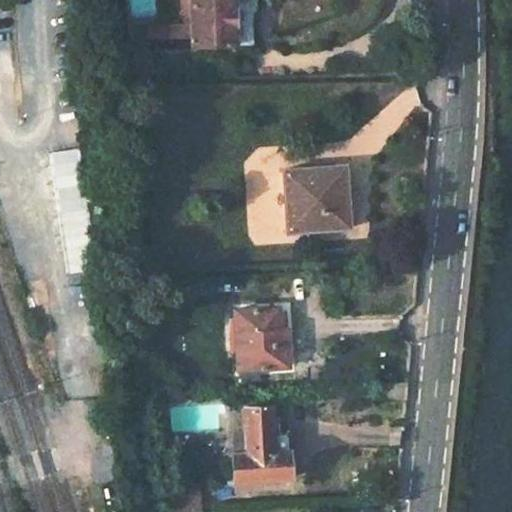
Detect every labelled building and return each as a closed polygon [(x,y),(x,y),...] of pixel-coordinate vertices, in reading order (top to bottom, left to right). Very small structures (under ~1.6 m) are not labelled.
[(147,28),(148,47),(236,43),(234,0),(188,0),(190,17),(180,17),(181,26),(147,28)] [(282,169),(287,232),(349,227),(345,164),(282,169)] [(88,221),(58,221),(59,269),(89,268),(88,221)] [(138,253),(138,282),(159,281),(159,252),(138,253)] [(138,284),(142,313),(163,312),(159,281),(138,282),(138,284)] [(233,309),(237,370),(289,367),(286,328),(279,329),(278,307),(233,309)] [(374,385),(376,404),(404,403),(408,383),(374,385)] [(230,453),(232,480),(288,476),(287,449),(273,450),(273,438),(271,404),(242,407),(245,453),(230,453)] [(273,438),(273,450),(287,449),(286,437),(273,438)] [(196,511),(195,487),(167,489),(170,511),(196,511)]
